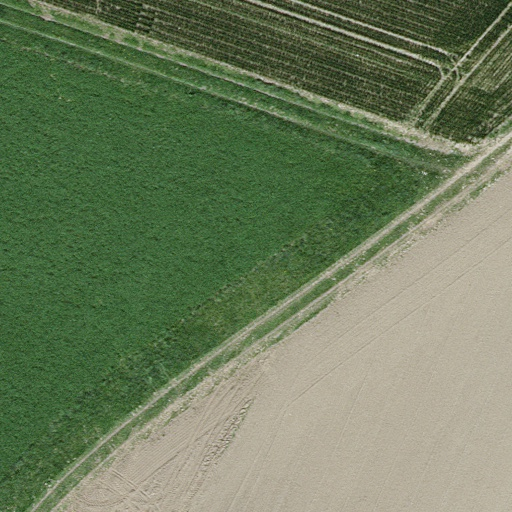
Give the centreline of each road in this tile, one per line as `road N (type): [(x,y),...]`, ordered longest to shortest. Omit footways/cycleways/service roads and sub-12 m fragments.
road 1 (track): [(511,143),(443,186),(0,42)]
road 2 (track): [(443,186),(117,511)]
